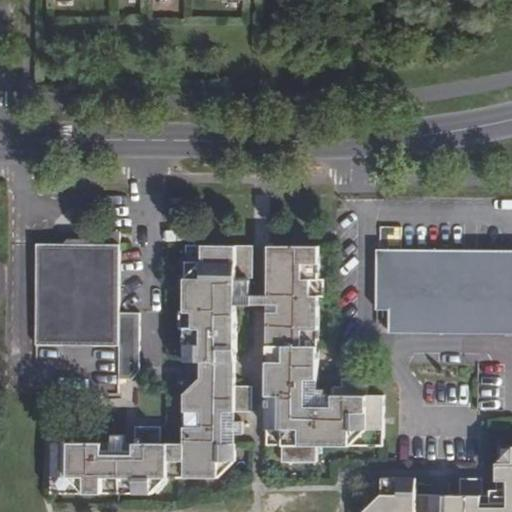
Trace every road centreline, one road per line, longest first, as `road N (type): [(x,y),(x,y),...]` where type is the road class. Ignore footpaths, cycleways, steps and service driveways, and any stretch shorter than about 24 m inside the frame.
road 1 (tertiary): [(0,139),(348,140),(511,119)]
road 2 (unknown): [(511,340),(445,340),(388,364)]
